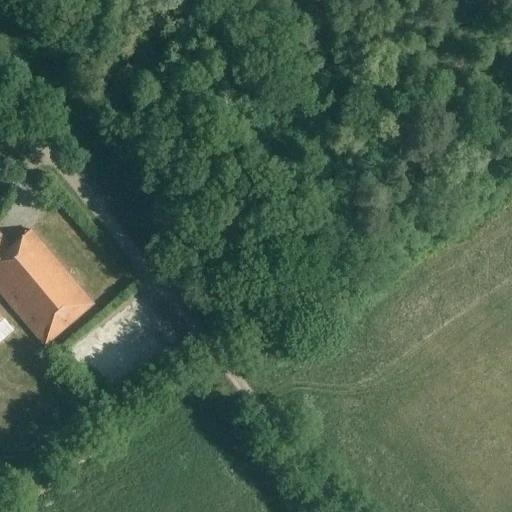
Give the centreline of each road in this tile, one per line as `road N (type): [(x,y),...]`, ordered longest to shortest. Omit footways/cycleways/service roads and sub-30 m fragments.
road 1 (track): [(341,511),(0,91)]
road 2 (track): [(511,286),(358,396),(295,391),(261,412)]
